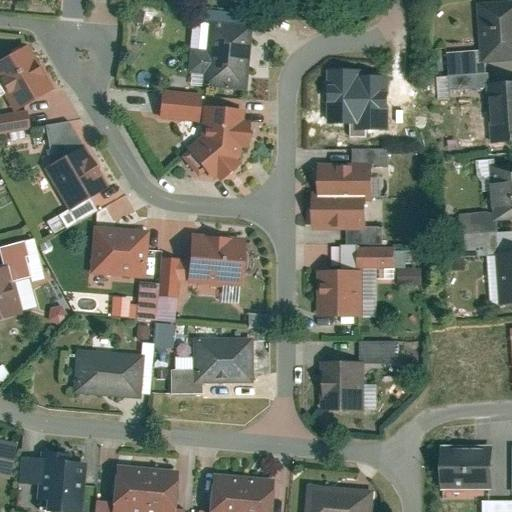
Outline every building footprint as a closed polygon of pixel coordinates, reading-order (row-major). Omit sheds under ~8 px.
[(511,1),(478,2),(480,61),(511,59),(511,1)] [(207,41),(190,39),(187,70),(202,72),(201,90),(247,93),(253,15),(209,12),(207,41)] [(29,45),(0,60),(0,79),(16,109),(52,89),(29,45)] [(359,71),(329,71),(327,124),(358,125),(358,77),(359,71)] [(389,77),(358,77),(358,125),(358,130),(389,130),(389,77)] [(511,79),(485,81),(487,144),(511,142),(511,79)] [(203,91),(158,88),(156,119),(200,122),(199,129),(181,146),(184,150),(179,154),(195,174),(200,169),(211,179),(242,156),(241,152),(243,147),(247,147),(251,121),(246,120),(245,106),(203,103),(203,91)] [(108,187),(86,147),(49,168),(72,207),(108,187)] [(371,159),(312,160),(313,190),(305,192),(306,229),(366,228),(365,199),(372,199),(371,159)] [(511,162),(486,164),(488,220),(511,219),(511,162)] [(149,231),(92,226),(89,272),(145,276),(149,231)] [(249,239),(195,235),(192,283),(246,286),(249,239)] [(357,246),(358,269),(359,313),(377,313),(376,279),(393,279),(393,287),(421,286),(420,264),(392,265),(391,245),(357,246)] [(511,249),(492,251),(495,306),(511,305),(511,249)] [(8,269),(0,271),(0,321),(22,314),(8,269)] [(358,269),(317,270),(319,314),(359,313),(358,269)] [(116,296),(115,316),(132,317),(134,297),(116,296)] [(159,346),(178,348),(181,324),(162,322),(159,346)] [(252,341),(196,340),(195,381),(252,382),(252,341)] [(143,356),(77,352),(74,393),(141,396),(143,356)] [(359,360),(315,360),(315,416),(359,416),(359,360)] [(489,449),(440,448),(440,485),(488,486),(489,449)] [(82,511),(90,461),(44,455),(36,508),(62,511),(82,511)] [(142,511),(147,472),(118,469),(113,511),(142,511)] [(172,511),(176,475),(147,472),(142,511),(172,511)] [(239,511),(242,480),(212,478),(210,511),(239,511)] [(269,511),(272,483),(242,480),(239,511),(269,511)] [(373,511),(375,488),(308,483),(305,511),(373,511)]
